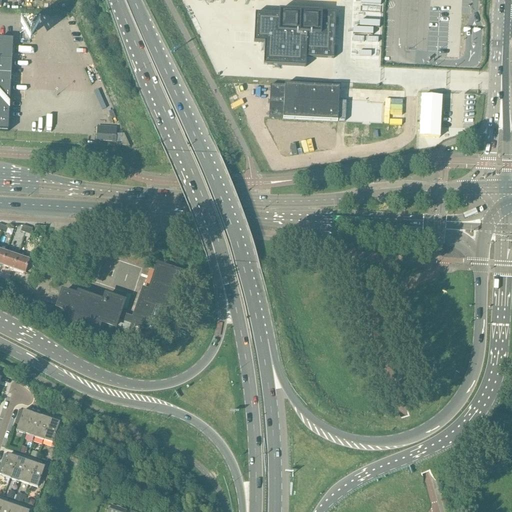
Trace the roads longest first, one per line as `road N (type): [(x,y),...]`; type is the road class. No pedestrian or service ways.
road 1 (secondary): [(458,189),(240,200),(0,180)]
road 2 (primary): [(481,262),(474,374),(458,403),(407,437),(359,438),(321,425),(286,389),(260,339)]
road 3 (secondary): [(64,207),(438,228)]
road 4 (primary): [(260,339),(219,192),(134,0)]
road 5 (primary): [(215,236),(216,343),(172,383),(109,379),(0,324)]
road 6 (primary): [(322,511),(364,474),(428,448),(478,408),(498,351),(503,263)]
road 7 (primary): [(0,345),(105,398),(196,422),(227,452),(243,511)]
road 8 (primary): [(215,236),(248,375),(256,511)]
road 9 (primary): [(118,0),(215,236)]
road 10 (primary): [(276,511),(260,339)]
